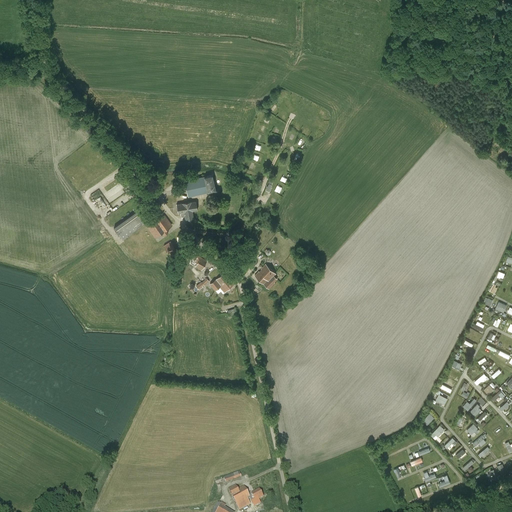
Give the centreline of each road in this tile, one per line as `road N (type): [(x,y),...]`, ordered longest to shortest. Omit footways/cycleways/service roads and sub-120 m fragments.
road 1 (unclassified): [(290,511),(238,281),(49,74),(36,43),(38,0)]
road 2 (track): [(130,192),(98,215),(134,259),(168,266),(165,335),(89,511)]
